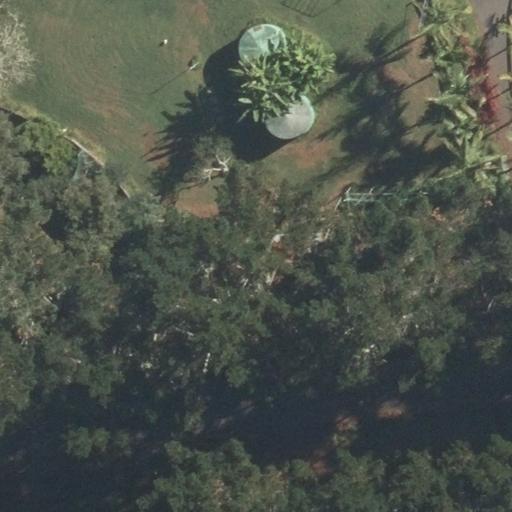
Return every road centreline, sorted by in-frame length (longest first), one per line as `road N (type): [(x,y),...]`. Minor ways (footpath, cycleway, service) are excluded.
road 1 (track): [(0,482),(265,462),(511,423)]
road 2 (track): [(511,155),(482,0)]
